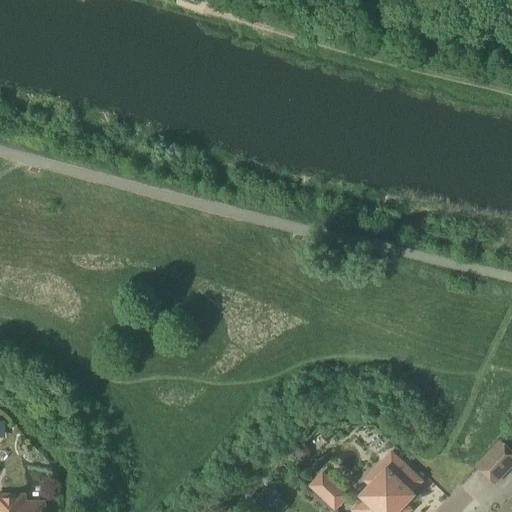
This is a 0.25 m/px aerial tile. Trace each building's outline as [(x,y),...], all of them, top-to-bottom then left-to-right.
[(493,483),(511,463),(511,454),(499,442),(475,467),(493,483)] [(354,511),(404,511),(407,510),(401,504),(410,495),(407,492),(418,481),(389,454),(363,482),(369,487),(360,496),(363,499),(352,510),(354,511)] [(333,508),(344,497),(321,475),(310,486),(333,508)] [(256,501),(268,511),(270,511),(280,501),(267,489),(256,501)] [(43,511),(43,503),(24,503),(24,496),(0,496),(0,511),(43,511)] [(511,511),(511,497),(498,511),(511,511)]
